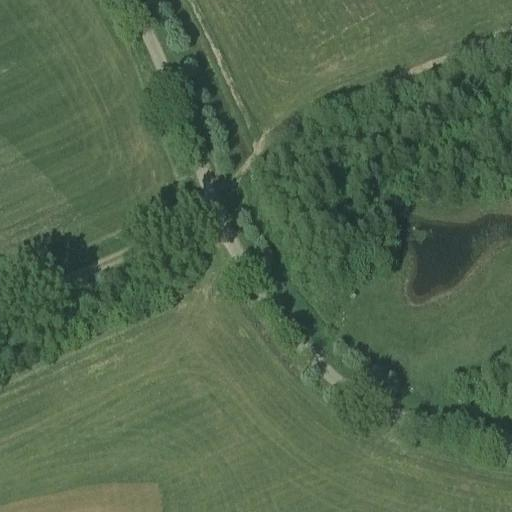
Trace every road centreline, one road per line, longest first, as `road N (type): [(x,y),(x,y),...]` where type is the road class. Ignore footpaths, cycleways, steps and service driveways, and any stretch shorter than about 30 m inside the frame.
road 1 (unclassified): [(511,427),(445,417),(382,387),(326,343),(270,277),(140,0)]
road 2 (track): [(232,196),(0,304)]
